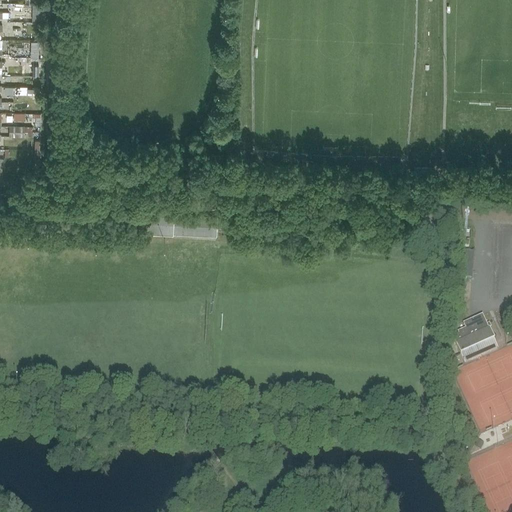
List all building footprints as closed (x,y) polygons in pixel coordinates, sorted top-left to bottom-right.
[(32,5),(32,21),(41,21),(42,5),(32,5)] [(9,136),(25,136),(25,126),(10,126),(9,136)] [(25,127),(25,131),(28,131),(28,137),(33,137),(33,131),(40,131),(40,127),(25,127)] [(216,236),(217,217),(174,215),(174,214),(145,212),(144,233),(173,235),(173,234),(216,236)] [(471,278),(474,253),(463,252),(461,277),(471,278)] [(488,329),(482,315),(463,324),(465,329),(458,333),(458,334),(452,337),(461,355),(494,340),(489,328),(488,329)] [(481,449),(484,443),(478,439),(474,445),(481,449)]
